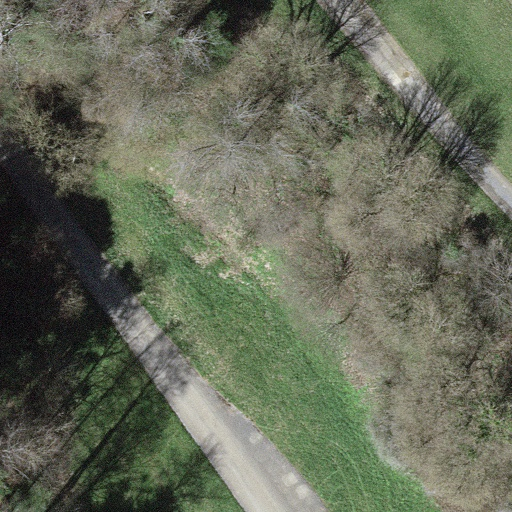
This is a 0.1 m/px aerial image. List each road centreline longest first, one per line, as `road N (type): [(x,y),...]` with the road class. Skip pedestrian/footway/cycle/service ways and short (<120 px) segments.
road 1 (track): [(276,511),(59,228),(0,136)]
road 2 (track): [(335,0),(511,201)]
